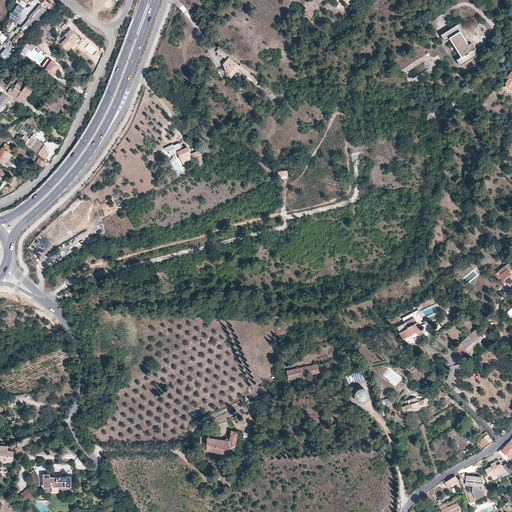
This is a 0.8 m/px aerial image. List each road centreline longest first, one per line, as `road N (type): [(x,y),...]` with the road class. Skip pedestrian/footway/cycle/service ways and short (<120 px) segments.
road 1 (track): [(46,301),(92,265),(339,198),(377,178)]
road 2 (primary): [(145,0),(90,135),(36,197),(0,220)]
road 3 (residential): [(35,293),(67,324),(82,377),(70,426),(124,511)]
road 4 (residential): [(107,31),(110,51),(73,133),(32,186),(0,205)]
road 5 (residential): [(84,161),(135,90),(167,0)]
road 6 (primary): [(84,161),(110,122),(155,0)]
road 7 (residential): [(402,511),(417,493),(511,429)]
